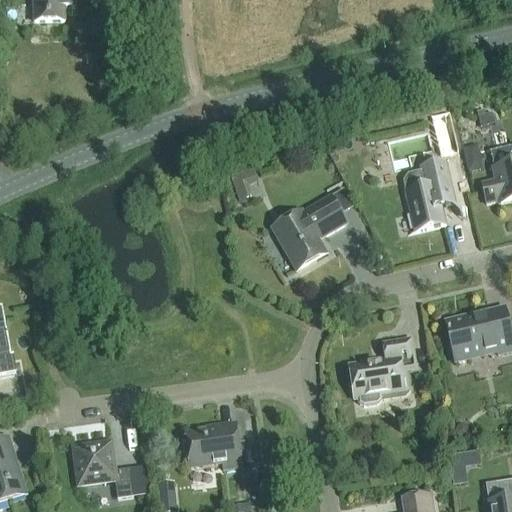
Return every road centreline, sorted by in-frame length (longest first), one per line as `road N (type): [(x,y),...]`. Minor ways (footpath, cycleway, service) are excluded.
road 1 (tertiary): [(0,192),(206,110),(495,41)]
road 2 (residential): [(42,415),(312,382)]
road 3 (residential): [(511,258),(352,299),(320,332),(312,382)]
road 4 (residential): [(312,382),(333,511)]
